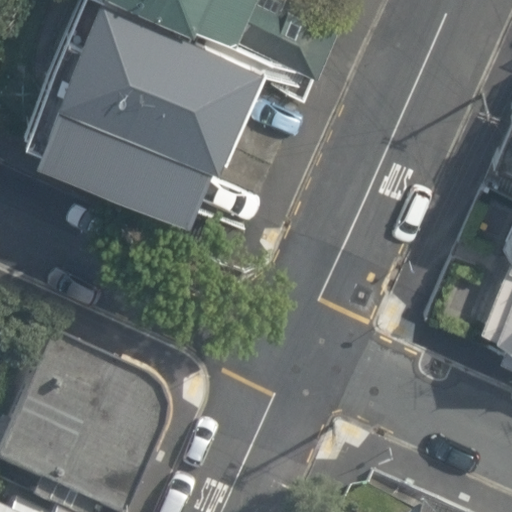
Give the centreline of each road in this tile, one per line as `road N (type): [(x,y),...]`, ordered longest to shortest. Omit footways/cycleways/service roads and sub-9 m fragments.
road 1 (residential): [(294,346),(454,0)]
road 2 (residential): [(294,346),(0,203)]
road 3 (residential): [(294,346),(511,442)]
road 4 (residential): [(223,511),(294,346)]
